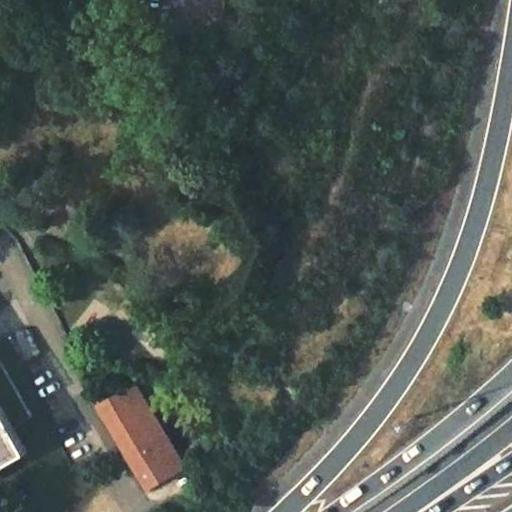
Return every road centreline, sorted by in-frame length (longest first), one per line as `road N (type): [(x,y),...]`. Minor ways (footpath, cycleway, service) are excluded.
road 1 (trunk): [(511,37),(489,162),(456,271),(396,380),(286,511)]
road 2 (residential): [(0,242),(135,498)]
road 3 (trunk): [(511,378),(341,511)]
road 4 (trunk): [(511,426),(408,511)]
